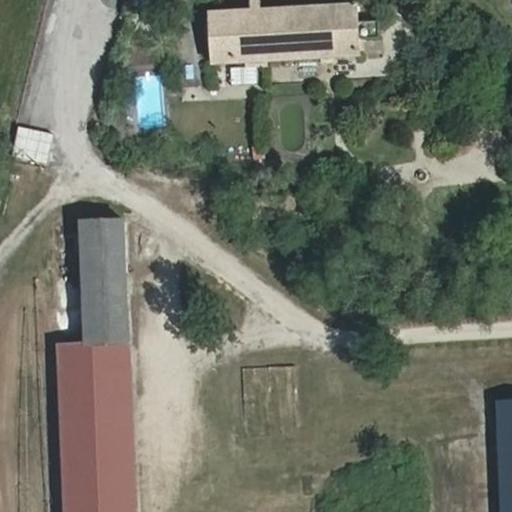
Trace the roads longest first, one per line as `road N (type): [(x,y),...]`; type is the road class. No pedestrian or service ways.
road 1 (unknown): [(170,188),(158,246),(299,326),(328,336),(511,333)]
road 2 (unknown): [(191,0),(199,132),(170,188)]
